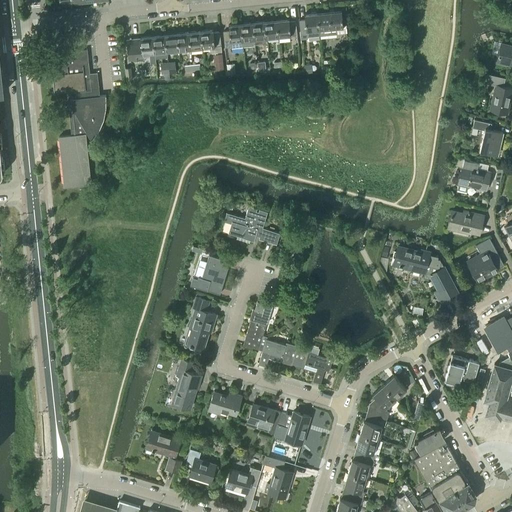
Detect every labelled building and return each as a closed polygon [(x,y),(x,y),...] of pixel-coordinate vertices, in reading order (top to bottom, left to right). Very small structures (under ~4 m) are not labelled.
[(342,10),(329,11),(332,34),(336,34),(336,28),(344,27),(342,10)] [(329,11),(317,12),(319,29),(320,35),(332,34),(329,11)] [(305,20),(299,20),(301,39),(308,39),(308,36),(320,35),(319,29),(317,12),(304,14),(305,20)] [(289,19),(277,20),(279,37),(290,36),(290,37),(297,36),(295,21),(289,21),(289,19)] [(277,20),(265,21),(266,38),(279,37),(277,20)] [(265,21),(253,22),(255,40),(255,44),(262,44),(267,43),(266,38),(265,21)] [(253,22),(241,24),(242,41),(243,46),(255,45),(255,44),(255,40),(253,22)] [(229,31),(223,31),(224,46),(231,46),(231,47),(243,46),(242,41),(241,24),(229,25),(229,31)] [(201,31),(203,48),(209,47),(210,53),(222,52),(220,32),(213,33),(213,29),(201,31)] [(191,49),(203,48),(201,31),(189,32),(191,49)] [(178,50),(191,49),(189,32),(177,33),(178,50)] [(166,52),(178,50),(177,33),(165,34),(166,52)] [(154,53),(166,52),(165,34),(153,36),(154,53)] [(143,54),(154,53),(153,36),(141,37),(141,39),(133,40),(134,44),(128,44),(129,60),(143,58),(143,54)] [(511,46),(502,44),(498,60),(511,63),(511,46)] [(70,113),(70,122),(72,135),(59,136),(64,186),(79,185),(80,189),(86,187),(85,184),(90,183),(90,176),(86,134),(88,134),(92,141),(99,131),(104,120),(106,108),(106,95),(100,96),(97,72),(90,73),(88,61),(87,49),(58,52),(60,68),(52,69),(54,92),(67,90),(68,99),(64,100),(66,113),(70,113)] [(224,69),(222,54),(213,55),(214,62),(215,62),(216,70),(224,69)] [(175,61),(167,62),(168,65),(168,71),(176,70),(175,64),(175,61)] [(265,61),(257,62),(257,68),(258,71),(263,70),(263,71),(266,71),(265,61)] [(226,64),(228,75),(236,74),(234,63),(226,64)] [(304,65),(304,73),(310,72),(312,72),(311,64),(304,65)] [(511,93),(511,87),(503,86),(505,78),(487,73),(486,75),(484,82),(496,85),(490,110),(507,114),(511,93)] [(474,119),(472,128),(485,131),(480,152),(497,156),(503,132),(494,130),(490,129),(491,123),(474,119)] [(467,192),(469,185),(486,189),(490,172),(477,169),(478,164),(464,160),(457,190),(467,192)] [(495,180),(501,181),(503,170),(498,168),(495,180)] [(497,201),(496,205),(498,208),(501,208),(504,207),(505,203),(503,200),(500,200),(497,201)] [(267,212),(259,209),(258,212),(256,211),(257,209),(248,206),(244,218),(226,212),(224,219),(231,221),(228,233),(253,241),(256,233),(260,234),(258,239),(276,244),(280,233),(262,227),(267,212)] [(484,215),(468,211),(467,215),(452,211),(448,226),(479,234),(484,215)] [(481,254),(468,260),(479,281),(498,271),(497,269),(504,265),(489,238),(476,245),(481,254)] [(459,296),(444,267),(440,260),(437,259),(438,257),(429,254),(430,251),(421,249),(420,252),(398,246),(394,263),(400,264),(400,266),(402,266),(402,265),(412,267),(411,270),(424,273),(424,272),(430,274),(430,275),(438,290),(435,292),(442,305),(459,296)] [(219,294),(221,289),(229,262),(208,255),(201,278),(197,277),(197,279),(192,278),(189,285),(219,294)] [(208,301),(196,297),(192,308),(195,309),(188,329),(191,330),(186,345),(202,350),(213,314),(205,311),(208,301)] [(251,319),(243,345),(258,349),(262,335),(266,324),(272,305),(257,301),(255,308),(253,308),(249,318),(251,319)] [(414,307),(412,313),(421,315),(422,308),(414,307)] [(511,317),(510,315),(485,329),(496,349),(508,352),(511,349),(511,317)] [(292,365),(298,346),(286,342),(285,345),(266,339),(267,336),(262,335),(258,349),(262,351),(258,364),(266,366),(268,358),(292,365)] [(475,343),(470,346),(475,353),(479,350),(475,343)] [(298,346),(292,365),(315,372),(312,381),(320,383),(324,370),(329,371),(333,357),(328,355),(327,358),(308,352),(309,349),(298,346)] [(333,346),(331,351),(332,352),(337,353),(340,354),(342,349),(333,346)] [(511,349),(508,352),(511,359),(507,363),(499,361),(498,365),(494,364),(484,400),(489,401),(486,414),(500,418),(500,416),(511,419),(511,349)] [(450,362),(445,380),(459,384),(461,378),(473,381),(479,362),(469,359),(469,360),(452,355),(450,362)] [(193,362),(181,358),(178,369),(182,370),(171,403),(189,409),(197,383),(198,383),(201,375),(190,372),(193,362)] [(383,385),(396,399),(407,389),(394,375),(383,385)] [(386,408),(396,399),(383,385),(373,394),(376,398),(370,403),(366,415),(369,416),(387,421),(389,412),(386,408)] [(209,406),(207,410),(220,414),(221,410),(235,414),(241,395),(229,391),(227,395),(213,391),(209,406)] [(418,402),(413,418),(419,420),(424,404),(418,402)] [(253,403),(247,421),(269,427),(268,432),(274,433),(276,424),(280,413),(274,411),(274,410),(253,403)] [(309,416),(293,411),(290,419),(288,427),(284,439),(301,444),(309,416)] [(280,413),(276,424),(284,426),(288,427),(290,419),(287,418),(286,414),(280,412),(280,413)] [(385,427),(387,421),(369,416),(367,421),(364,420),(360,434),(378,440),(382,426),(385,427)] [(170,455),(166,468),(177,472),(180,460),(173,458),(180,438),(151,429),(145,448),(170,455)] [(444,439),(439,429),(414,442),(420,452),(444,439)] [(374,453),(378,440),(360,434),(355,448),(358,449),(357,454),(374,460),(376,454),(374,453)] [(439,502),(441,500),(448,511),(454,511),(474,501),(475,497),(467,484),(468,484),(460,469),(461,469),(446,441),(414,459),(429,487),(439,502)] [(189,475),(210,482),(215,464),(198,459),(200,452),(190,448),(185,465),(191,467),(189,475)] [(373,466),(374,460),(357,454),(355,460),(352,459),(348,473),(366,479),(370,465),(373,466)] [(293,470),(282,467),(284,461),(265,455),(262,463),(275,467),(270,484),(266,483),(264,491),(285,497),(293,470)] [(260,470),(250,467),(247,474),(230,469),(225,486),(246,493),(248,484),(255,487),(260,470)] [(362,492),(366,479),(348,473),(343,487),(346,487),(344,493),(363,499),(365,493),(362,492)] [(425,511),(442,511),(431,490),(419,497),(424,506),(422,507),(425,511)] [(361,504),(363,499),(344,493),(343,499),(340,498),(336,511),(355,511),(358,504),(361,504)] [(398,497),(396,503),(398,505),(400,507),(401,509),(403,511),(418,511),(414,506),(408,498),(405,494),(401,497),(398,497)] [(413,495),(408,498),(414,506),(419,502),(413,495)] [(83,498),(78,511),(114,511),(116,508),(106,505),(93,501),(83,498)] [(155,511),(147,510),(146,511),(144,511),(138,510),(139,507),(118,501),(116,508),(114,511),(155,511)]
